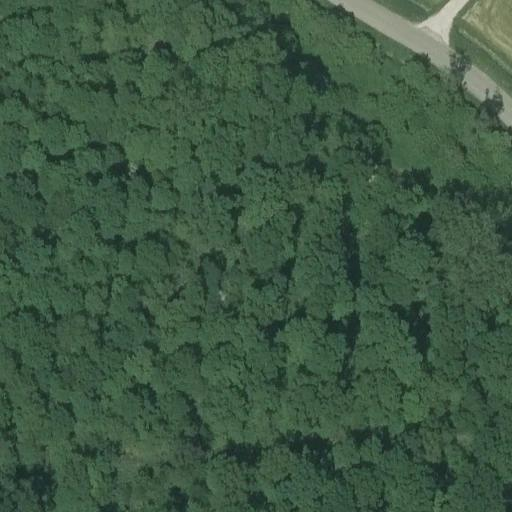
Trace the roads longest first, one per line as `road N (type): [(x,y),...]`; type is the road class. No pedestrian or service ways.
road 1 (track): [(0,474),(511,417)]
road 2 (unclassified): [(511,116),(423,46),(344,0)]
